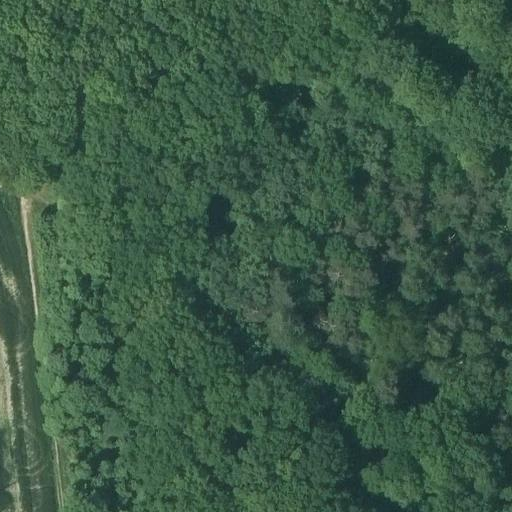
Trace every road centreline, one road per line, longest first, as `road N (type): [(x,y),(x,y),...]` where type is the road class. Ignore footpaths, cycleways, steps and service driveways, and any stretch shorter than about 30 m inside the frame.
road 1 (track): [(22,173),(384,511)]
road 2 (track): [(22,173),(65,511)]
